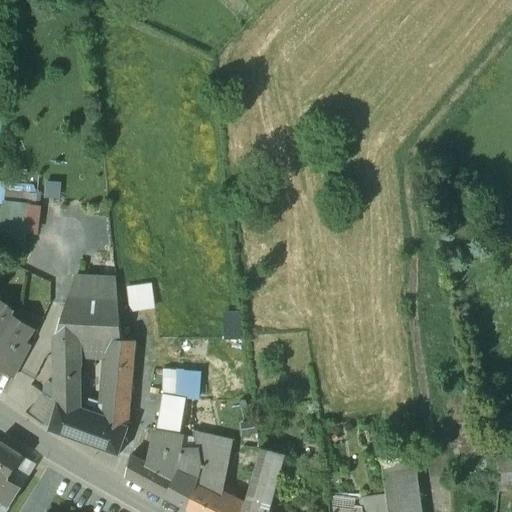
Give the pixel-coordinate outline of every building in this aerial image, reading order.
[(25,205),(2,202),(0,212),(0,250),(19,253),(25,205)] [(86,277),(74,277),(69,295),(69,294),(84,295),(86,277)] [(116,279),(86,277),(84,295),(118,297),(116,279)] [(153,282),(129,286),(133,310),(157,307),(153,282)] [(84,295),(69,294),(69,295),(57,334),(56,333),(56,335),(79,337),(109,340),(110,338),(121,339),(118,297),(84,295)] [(0,305),(0,330),(10,316),(12,313),(0,305)] [(0,330),(0,368),(3,370),(3,369),(21,342),(22,342),(30,330),(10,316),(0,330)] [(79,337),(56,335),(56,352),(79,351),(79,337)] [(121,339),(110,338),(109,340),(105,400),(128,401),(133,340),(121,339)] [(21,342),(3,369),(15,376),(30,347),(22,342),(21,342)] [(80,363),(79,351),(56,352),(56,395),(56,400),(56,401),(57,401),(79,410),(79,409),(78,397),(78,363),(80,363)] [(187,374),(177,372),(176,386),(175,398),(189,399),(187,374)] [(189,399),(195,400),(198,375),(187,374),(189,399)] [(176,386),(164,383),(165,396),(175,398),(176,386)] [(42,393),(28,413),(49,430),(57,401),(56,401),(56,400),(56,395),(50,398),(42,393)] [(88,400),(78,397),(79,409),(79,410),(103,418),(104,411),(88,406),(88,400)] [(79,410),(57,401),(49,430),(118,455),(128,427),(126,427),(128,401),(105,400),(104,411),(103,418),(79,410)] [(192,418),(187,417),(184,435),(182,435),(186,440),(194,440),(193,424),(192,418)] [(156,433),(153,443),(178,452),(182,438),(156,433)] [(223,465),(228,441),(197,434),(198,451),(201,465),(221,472),(223,465)] [(22,455),(0,440),(0,479),(5,483),(6,481),(22,455)] [(178,452),(153,443),(148,466),(174,480),(179,469),(181,454),(178,452)] [(283,453),(261,447),(241,510),(242,510),(241,511),(272,511),(267,509),(283,453)] [(179,469),(198,476),(198,475),(201,465),(198,451),(183,451),(181,454),(179,469)] [(511,455),(497,457),(499,490),(511,488),(511,455)] [(423,511),(415,456),(382,461),(386,495),(389,511),(388,511),(423,511)] [(148,466),(130,457),(125,475),(170,499),(178,482),(174,480),(148,466)] [(221,472),(201,465),(198,475),(219,481),(221,472)] [(324,468),(304,471),(306,484),(326,481),(325,475),(324,468)] [(198,476),(179,469),(174,480),(178,482),(170,499),(186,508),(193,488),(195,488),(198,476)] [(339,473),(325,475),(326,481),(326,483),(339,482),(339,473)] [(219,481),(198,475),(198,476),(195,488),(193,488),(186,508),(194,511),(241,511),(242,510),(241,510),(229,503),(232,490),(219,487),(219,481)] [(5,483),(0,479),(0,498),(9,483),(6,481),(5,483)] [(20,489),(9,483),(0,498),(0,501),(9,506),(20,489)] [(386,495),(360,499),(361,509),(361,511),(388,511),(389,511),(386,495)] [(343,499),(327,497),(328,511),(361,511),(361,509),(356,509),(356,508),(342,507),(343,499)]
